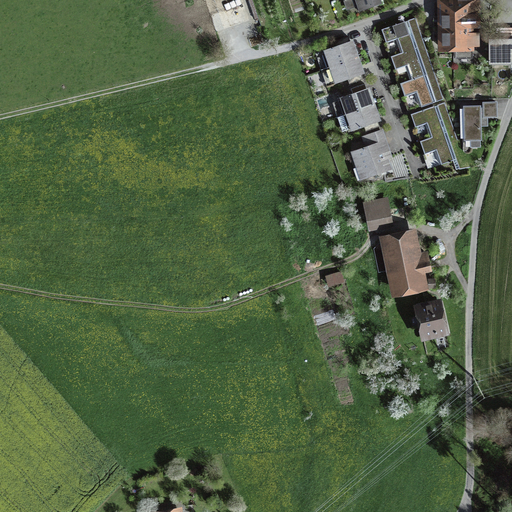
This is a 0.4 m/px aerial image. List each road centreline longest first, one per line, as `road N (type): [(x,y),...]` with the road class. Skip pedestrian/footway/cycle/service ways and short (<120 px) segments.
road 1 (track): [(0,285),(215,308),(335,266)]
road 2 (unclassified): [(477,213),(470,482),(458,511)]
road 3 (track): [(0,119),(228,61)]
road 4 (residential): [(364,22),(412,175)]
road 5 (unclassified): [(335,266),(361,258),(382,235),(450,231),(477,213)]
road 6 (residential): [(364,22),(228,61)]
